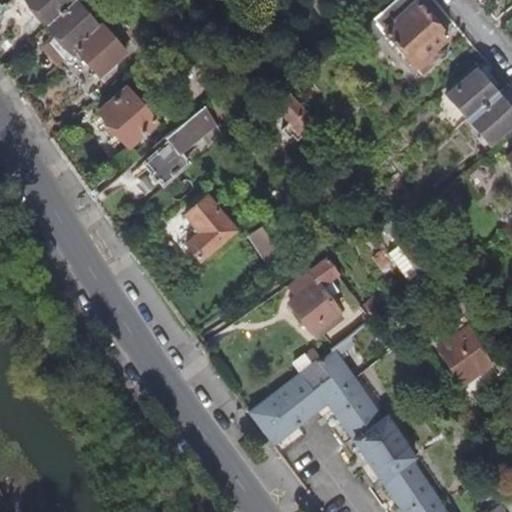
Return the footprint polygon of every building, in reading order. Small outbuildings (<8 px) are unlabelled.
[(24,0),(47,26),(75,1),(74,0),(24,0)] [(448,39),(413,0),(397,0),(374,21),(416,68),(448,39)] [(99,29),(75,1),(47,26),(72,53),(76,50),(99,29)] [(0,57),(19,40),(0,12),(0,57)] [(201,41),(186,23),(156,49),(173,66),(201,41)] [(126,53),(103,25),(99,29),(76,50),(105,86),(130,64),(123,55),(126,53)] [(466,122),(496,96),(476,71),(445,98),(466,122)] [(126,89),(99,112),(128,146),(155,122),(126,89)] [(511,125),(511,114),(496,96),(466,122),(488,146),(511,125)] [(323,133),(311,120),(309,122),(289,98),(275,111),(288,127),(278,134),(285,142),(288,139),(293,146),(299,141),(306,147),(323,133)] [(218,127),(205,106),(166,138),(170,144),(145,164),(163,186),(188,164),(180,154),(209,131),(210,133),(218,127)] [(367,181),(356,169),(350,163),(338,175),(355,194),(367,181)] [(201,261),(237,231),(208,196),(187,214),(202,233),(188,244),(201,261)] [(443,269),(407,222),(403,218),(400,215),(386,226),(406,251),(420,269),(408,278),(415,289),(443,269)] [(263,227),(251,235),(267,259),(279,251),(263,227)] [(420,269),(406,251),(394,260),(408,278),(420,269)] [(328,259),(295,283),(303,296),(291,305),(312,333),(339,313),(332,302),(342,295),(334,283),(342,276),(328,259)] [(473,329),(442,348),(466,386),(497,366),(473,329)] [(300,374),(248,412),(271,444),(325,404),(400,511),(443,511),(410,462),(413,459),(385,418),(380,421),(331,350),(316,362),(327,377),(311,389),(300,374)] [(511,511),(511,495),(487,511),(511,511)]
